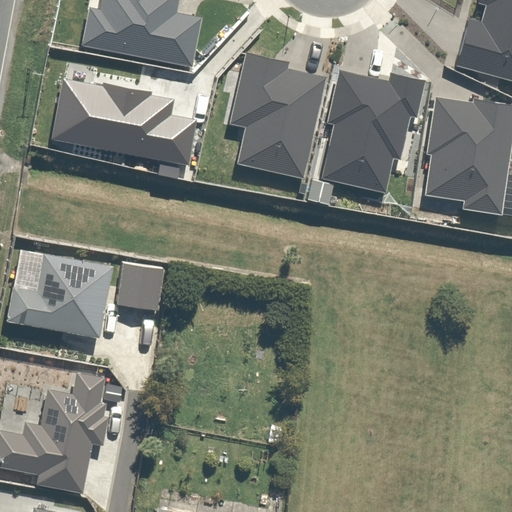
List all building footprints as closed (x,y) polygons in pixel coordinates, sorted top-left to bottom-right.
[(85,1),(78,37),(188,59),(197,13),(172,8),(173,0),(95,0),(95,4),(85,1)] [(59,72),(48,131),(186,158),(194,114),(167,109),(170,94),(59,72)] [(106,266),(36,254),(31,285),(7,281),(0,319),(95,335),(106,266)] [(159,268),(116,261),(110,304),(152,311),(159,268)] [(18,429),(0,424),(0,461),(34,468),(32,477),(79,487),(88,438),(99,440),(104,410),(100,409),(102,396),(96,395),(101,371),(72,365),(67,387),(43,382),(36,418),(21,415),(18,429)]
